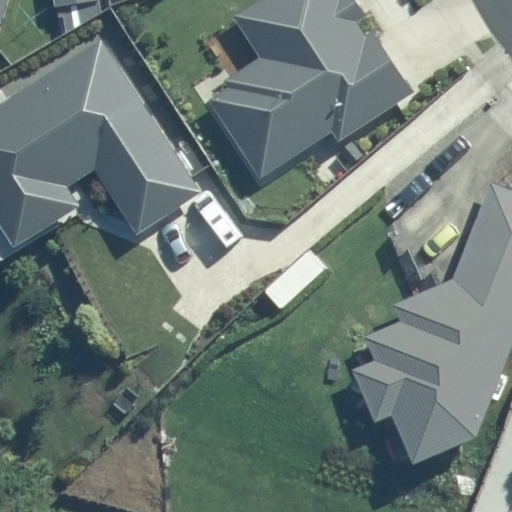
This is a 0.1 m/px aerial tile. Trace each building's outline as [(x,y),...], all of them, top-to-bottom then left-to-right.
[(0,0),(0,40),(10,0),(0,0)] [(100,0),(55,0),(57,16),(101,12),(100,0)] [(277,0),(241,26),(270,67),(210,109),(263,183),(340,128),(349,141),(407,99),(361,34),(372,27),(352,0),(277,0)] [(198,200),(99,47),(6,112),(0,103),(0,269),(2,272),(83,220),(70,200),(99,181),(137,239),(198,200)] [(478,448),(511,356),(511,198),(497,193),(457,288),(393,316),(399,331),(367,344),(377,369),(355,378),(377,432),(395,425),(415,474),(478,448)]
